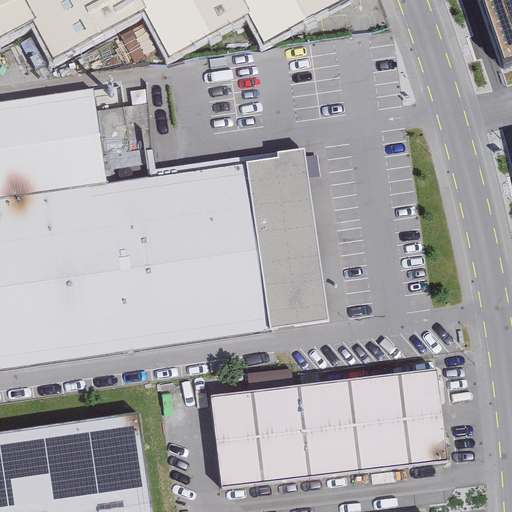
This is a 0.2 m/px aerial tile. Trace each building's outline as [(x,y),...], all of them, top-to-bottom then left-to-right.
[(0,0),(0,45),(37,26),(57,64),(148,16),(173,63),(253,21),(267,48),(353,2),(352,0),(0,0)] [(511,0),(482,0),(503,68),(511,64),(511,0)] [(106,189),(93,94),(0,107),(0,373),(274,335),(250,169),(106,189)] [(442,376),(215,401),(225,489),(451,464),(442,376)] [(0,511),(152,511),(138,412),(0,431),(0,511)]
